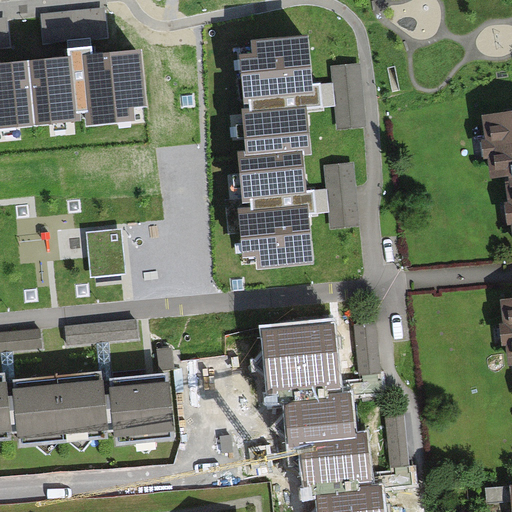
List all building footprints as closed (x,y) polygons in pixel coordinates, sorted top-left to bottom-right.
[(43,13),(44,42),(109,39),(108,11),(43,13)] [(0,21),(0,46),(10,46),(9,21),(0,21)] [(248,210),(242,211),(246,253),(257,252),(259,267),(312,262),(301,148),(310,147),(304,93),(311,93),(306,36),(253,41),(255,67),(243,68),(251,154),(243,154),(248,210)] [(0,124),(90,115),(91,125),(128,121),(127,108),(146,106),(140,51),(0,65),(0,124)] [(358,66),(334,68),(339,126),(363,124),(358,66)] [(511,114),(494,116),(502,188),(511,186),(511,114)] [(350,165),(327,167),(333,225),(356,223),(350,165)] [(120,228),(89,231),(93,274),(124,271),(120,228)] [(65,326),(67,346),(139,340),(137,319),(65,326)] [(383,375),(380,323),(358,324),(360,376),(383,375)] [(330,326),(268,332),(273,390),(291,389),(296,444),(311,443),(314,483),(322,482),(324,511),(380,511),(379,488),(367,489),(363,436),(351,437),(347,394),(336,395),(330,326)] [(0,332),(0,353),(42,349),(40,329),(0,332)] [(4,373),(0,373),(0,435),(23,434),(24,445),(120,435),(121,441),(173,436),(167,380),(112,386),(111,376),(6,387),(4,373)]
